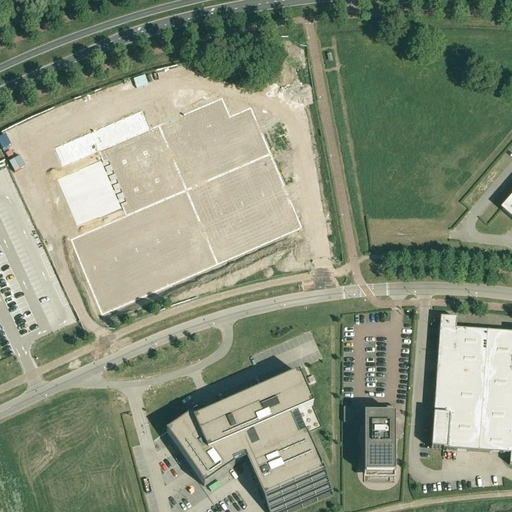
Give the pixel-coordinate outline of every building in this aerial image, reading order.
[(45,151),(34,156),(45,152),(53,171),(84,159),(83,158),(89,156),(116,219),(70,239),(102,314),(302,228),(251,107),(230,116),(222,97),(149,129),(147,123),(142,110),(45,151)] [(511,199),(503,210),(511,218),(511,199)] [(438,333),(439,333),(433,416),(432,416),(432,419),(433,419),(431,449),(443,450),(443,451),(446,451),(446,450),(510,455),(509,465),(511,465),(511,333),(455,330),(456,319),(440,318),(439,330),(438,330),(438,333)] [(203,486),(204,487),(234,466),(246,461),(268,511),(277,511),(330,489),(333,496),(334,495),(307,434),(321,428),(312,407),(313,407),(310,402),(311,401),(301,378),(300,379),(298,374),(221,407),(202,416),(200,417),(196,412),(197,412),(196,411),(166,432),(166,433),(167,432),(204,486),(203,486)] [(343,408),(343,423),(353,423),(353,408),(343,408)] [(383,415),(364,415),(364,474),(395,474),(395,408),(383,408),(383,415)]
